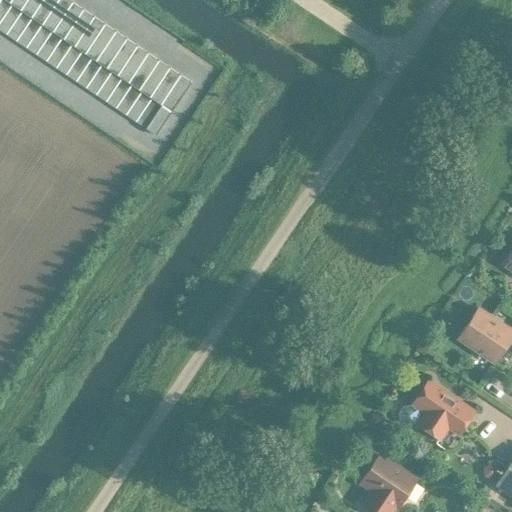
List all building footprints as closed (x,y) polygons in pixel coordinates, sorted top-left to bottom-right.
[(2,0),(0,0),(0,19),(10,5),(8,3),(2,0)] [(9,0),(8,3),(10,5),(18,10),(25,0),(9,0)] [(25,0),(18,10),(20,12),(29,18),(41,0),(25,0)] [(41,0),(29,18),(30,18),(40,25),(56,0),(41,0)] [(67,0),(56,0),(40,25),(50,32),(51,32),(71,2),(67,0)] [(71,2),(51,32),(60,38),(62,39),(82,10),(71,2)] [(10,5),(0,19),(0,31),(4,35),(20,12),(18,10),(10,5)] [(82,10),(62,39),(70,45),(72,47),(92,17),(82,10)] [(20,12),(4,35),(14,42),(30,18),(29,18),(20,12)] [(92,17),(72,47),(80,52),(83,54),(103,24),(92,17)] [(30,18),(14,42),(24,48),(40,25),(30,18)] [(103,24),(83,54),(90,58),(94,61),(114,31),(103,24)] [(40,25),(24,48),(34,55),(50,32),(40,25)] [(114,31),(94,61),(97,63),(100,65),(105,69),(125,39),(114,31)] [(50,32),(34,55),(44,62),(60,38),(51,32),(50,32)] [(60,38),(44,62),(54,68),(70,45),(62,39),(60,38)] [(125,39),(105,69),(110,72),(115,76),(136,46),(125,39)] [(70,45),(54,68),(64,75),(80,52),(72,47),(70,45)] [(136,46),(115,76),(120,79),(126,83),(146,53),(136,46)] [(80,52),(64,75),(74,82),(90,58),(83,54),(80,52)] [(146,53),(126,83),(130,85),(137,90),(157,60),(146,53)] [(90,58),(74,82),(84,89),(100,65),(97,63),(94,61),(90,58)] [(157,60),(137,90),(140,92),(148,98),(168,68),(158,61),(157,60)] [(100,65),(84,89),(94,95),(110,72),(105,69),(100,65)] [(168,68),(148,98),(149,99),(159,105),(179,75),(168,68)] [(110,72),(94,95),(104,102),(120,79),(115,76),(110,72)] [(179,75),(159,105),(169,112),(189,82),(179,75)] [(120,79),(104,102),(114,109),(130,85),(126,83),(120,79)] [(130,85),(114,109),(124,115),(140,92),(137,90),(130,85)] [(140,92),(124,115),(134,122),(149,99),(148,98),(140,92)] [(149,99),(134,122),(144,129),(159,105),(149,99)] [(159,105),(144,129),(154,135),(169,112),(159,105)] [(0,120),(0,193),(34,143),(2,121),(0,120)] [(34,143),(0,193),(0,219),(53,256),(99,187),(34,143)] [(0,267),(0,316),(2,318),(24,284),(0,267)] [(449,346),(448,348),(449,348),(494,379),(497,381),(511,359),(511,354),(511,352),(511,332),(476,308),(456,338),(450,347),(449,346)] [(401,407),(397,413),(398,421),(405,425),(413,424),(415,422),(417,423),(416,423),(439,438),(447,426),(458,434),(473,411),(428,381),(413,403),(413,404),(411,406),(409,405),(401,407)] [(380,455),(378,454),(359,482),(361,483),(362,481),(372,488),(361,505),(372,511),(390,511),(395,506),(396,507),(415,479),(414,478),(412,480),(378,458),(380,455)] [(511,458),(494,485),(511,496),(511,458)]
